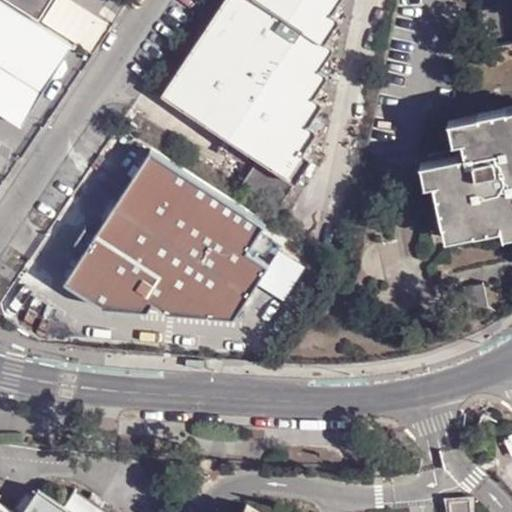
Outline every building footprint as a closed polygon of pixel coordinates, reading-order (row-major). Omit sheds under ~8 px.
[(0,0),(0,113),(18,125),(72,43),(38,22),(40,19),(10,0),(0,0)] [(10,0),(40,19),(51,0),(10,0)] [(226,0),(163,95),(268,164),(251,190),(279,209),(311,161),(302,155),(317,133),(307,127),(322,105),(314,99),(328,76),(320,70),(334,49),(326,43),(340,20),(332,14),(340,0),(226,0)] [(511,108),(487,114),(484,116),(464,120),(469,139),(472,154),(437,163),(441,183),(451,225),(461,223),(463,235),(481,231),(483,233),(509,228),(511,226),(511,108)] [(469,139),(464,120),(457,122),(462,142),(469,139)] [(272,221),(159,146),(70,278),(110,303),(143,306),(151,294),(173,309),(240,315),(275,262),(254,248),(258,242),(270,250),(280,235),(268,227),(272,221)] [(441,183),(437,163),(430,165),(433,184),(441,183)] [(461,223),(451,225),(454,238),(463,235),(461,223)] [(466,286),(471,306),(489,303),(485,282),(466,286)] [(220,459),(204,457),(204,468),(219,469),(220,459)] [(210,477),(199,469),(186,488),(198,495),(210,477)] [(26,511),(13,511),(0,502),(0,511),(109,511),(78,491),(67,508),(42,490),(26,511)] [(475,511),(475,499),(453,500),(454,511),(475,511)]
